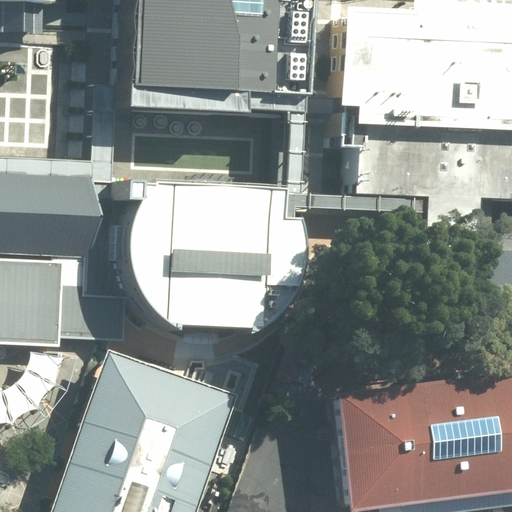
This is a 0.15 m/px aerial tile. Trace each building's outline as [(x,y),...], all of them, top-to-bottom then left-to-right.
[(116,0),(113,86),(291,95),(297,0),(116,0)] [(511,8),(322,1),(318,106),(316,150),(341,151),(339,195),(412,198),(410,247),(464,249),(466,201),(511,202),(511,8)] [(6,61),(6,73),(18,74),(19,62),(6,61)] [(0,340),(111,342),(119,300),(129,314),(137,323),(153,332),(182,335),(191,337),(208,339),(220,339),(242,336),(258,327),(272,302),(274,195),(92,184),(93,160),(0,154),(0,340)] [(511,243),(478,242),(476,306),(511,307),(511,243)] [(183,511),(224,397),(93,352),(37,511),(183,511)] [(511,371),(322,397),(338,511),(340,511),(511,489),(511,371)]
